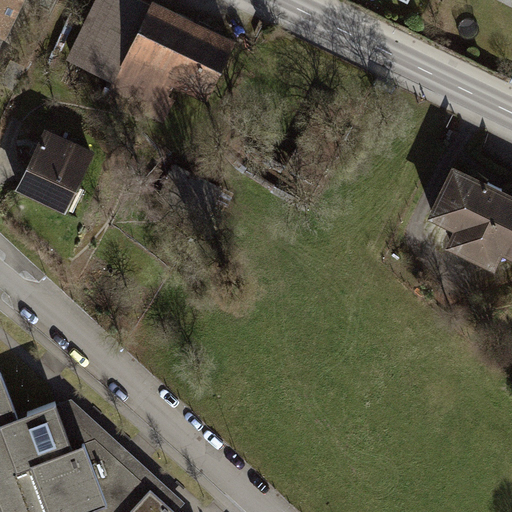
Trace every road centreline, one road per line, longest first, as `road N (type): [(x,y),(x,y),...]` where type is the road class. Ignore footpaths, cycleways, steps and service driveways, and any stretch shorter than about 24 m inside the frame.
road 1 (residential): [(261,511),(52,312),(0,276)]
road 2 (secondary): [(279,0),(511,112)]
